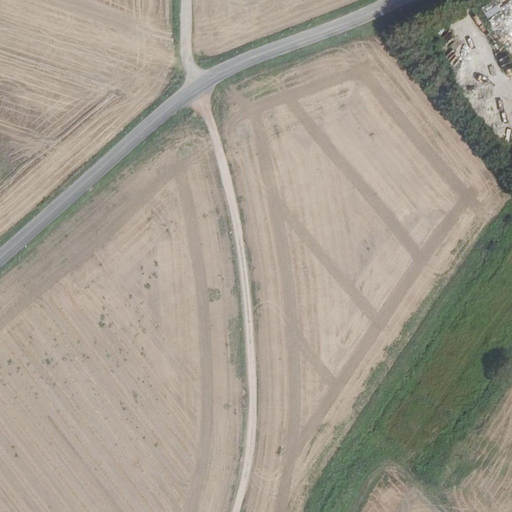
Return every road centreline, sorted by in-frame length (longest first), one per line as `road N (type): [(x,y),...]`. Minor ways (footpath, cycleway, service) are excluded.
road 1 (track): [(199,84),(238,229),(250,335),(249,454),(234,511)]
road 2 (secondary): [(199,84),(0,257)]
road 3 (track): [(511,372),(431,490),(384,463),(353,511)]
road 4 (secondary): [(396,0),(199,84)]
